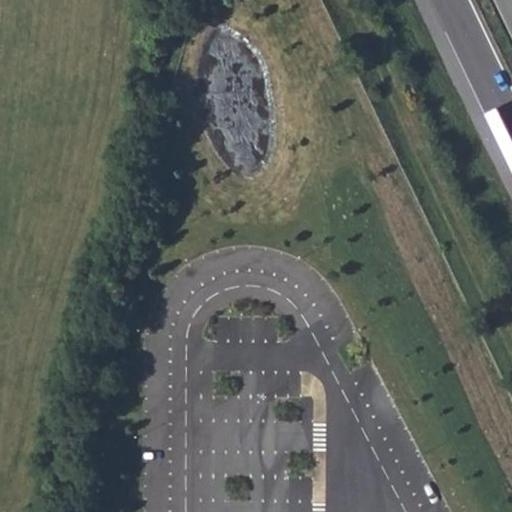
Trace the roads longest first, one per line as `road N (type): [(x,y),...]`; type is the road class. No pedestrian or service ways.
road 1 (track): [(62,511),(188,0)]
road 2 (track): [(353,0),(511,338)]
road 3 (trunk): [(450,0),(511,129)]
